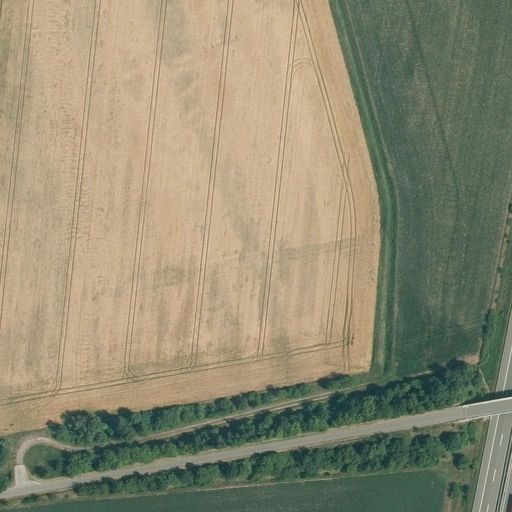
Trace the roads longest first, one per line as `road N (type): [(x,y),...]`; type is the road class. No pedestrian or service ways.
road 1 (unclassified): [(511,404),(0,495)]
road 2 (track): [(20,491),(19,453),(36,440),(97,452),(385,382)]
road 3 (motorway): [(511,382),(486,511)]
